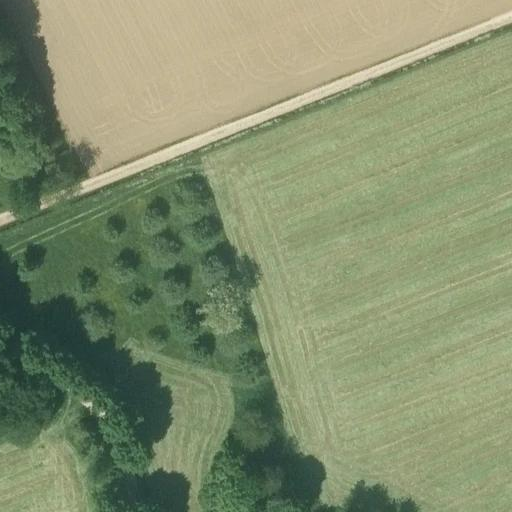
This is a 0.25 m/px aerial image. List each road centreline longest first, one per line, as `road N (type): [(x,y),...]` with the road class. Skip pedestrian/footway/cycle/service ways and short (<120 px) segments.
road 1 (track): [(0,218),(511,16)]
road 2 (track): [(0,348),(72,387),(101,414),(122,449),(130,511)]
